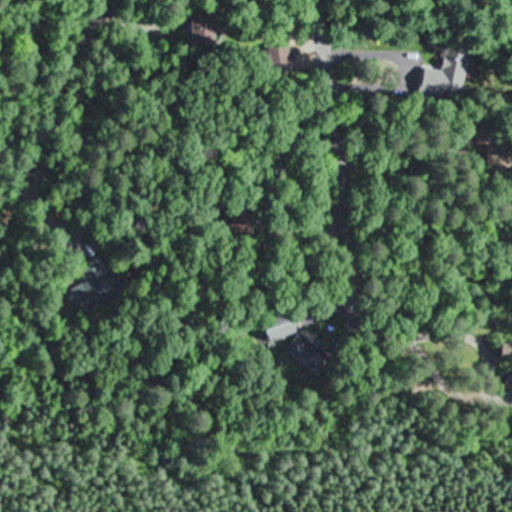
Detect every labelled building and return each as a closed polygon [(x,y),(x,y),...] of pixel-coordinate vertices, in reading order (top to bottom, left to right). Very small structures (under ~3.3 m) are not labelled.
[(472,49),(447,45),(444,70),(426,67),(423,92),(466,98),(472,49)] [(250,210),(228,209),(227,233),(250,234),(250,210)] [(67,292),(77,312),(102,301),(92,280),(67,292)] [(288,349),(312,373),(327,369),(324,356),(299,332),(296,321),(292,317),(271,322),(268,325),(272,343),(300,336),(288,349)] [(511,344),(505,343),(503,360),(511,360),(511,344)]
